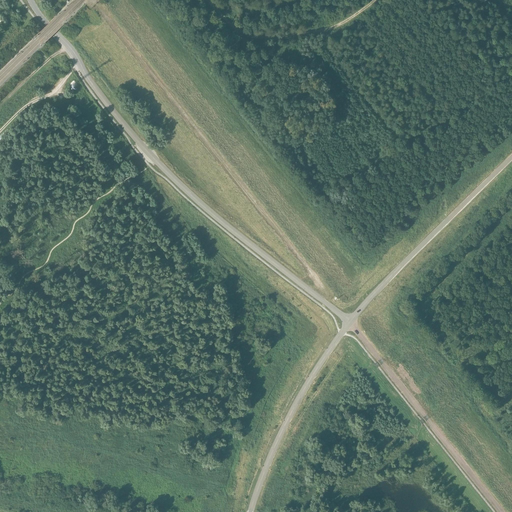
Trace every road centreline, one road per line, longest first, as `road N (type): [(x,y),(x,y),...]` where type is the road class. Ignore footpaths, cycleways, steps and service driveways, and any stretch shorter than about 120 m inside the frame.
road 1 (tertiary): [(350,321),(193,197),(119,119),(30,0)]
road 2 (track): [(326,303),(330,296),(96,4)]
road 3 (unclassified): [(501,511),(350,321)]
road 4 (tertiary): [(350,321),(511,156)]
road 5 (tertiary): [(250,511),(293,405),(350,321)]
road 6 (track): [(76,68),(61,91),(128,178)]
